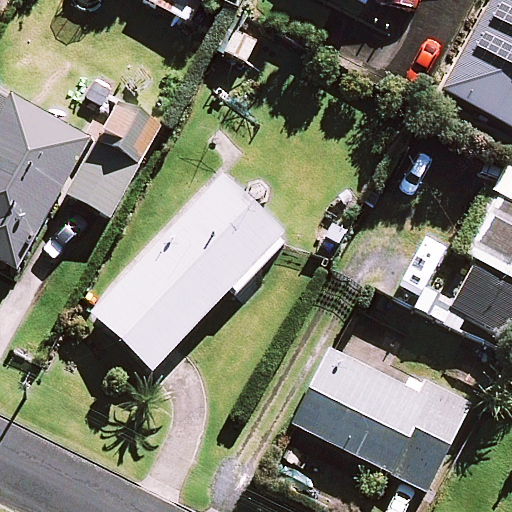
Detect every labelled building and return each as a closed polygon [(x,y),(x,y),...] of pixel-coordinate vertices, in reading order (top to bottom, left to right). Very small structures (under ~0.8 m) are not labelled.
[(200,3),(193,0),(141,0),(188,25),(200,3)] [(511,0),(496,0),(442,100),(511,138),(511,0)] [(263,36),(234,23),(215,62),(244,76),(263,36)] [(0,94),(0,267),(14,276),(61,196),(106,222),(161,130),(119,106),(93,150),(0,94)] [(89,316),(151,375),(229,293),(235,299),(287,244),(220,180),(89,316)] [(511,327),(511,199),(500,193),(467,259),(474,262),(449,312),(505,341),(511,327)] [(404,391),(328,355),(291,430),(427,496),(469,408),(410,379),(404,391)]
